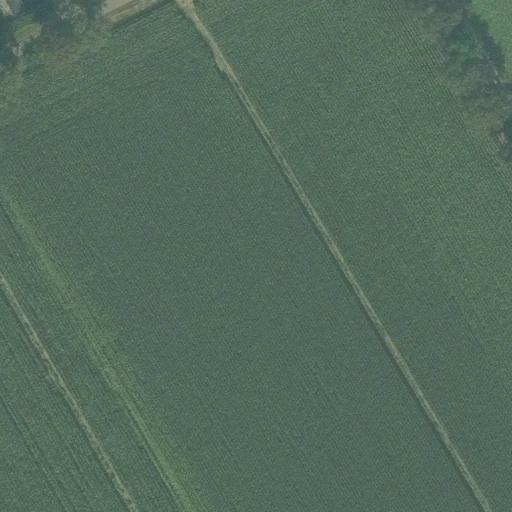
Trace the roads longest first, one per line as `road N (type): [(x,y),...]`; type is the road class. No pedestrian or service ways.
road 1 (unclassified): [(0,60),(117,0)]
road 2 (track): [(446,0),(511,114)]
